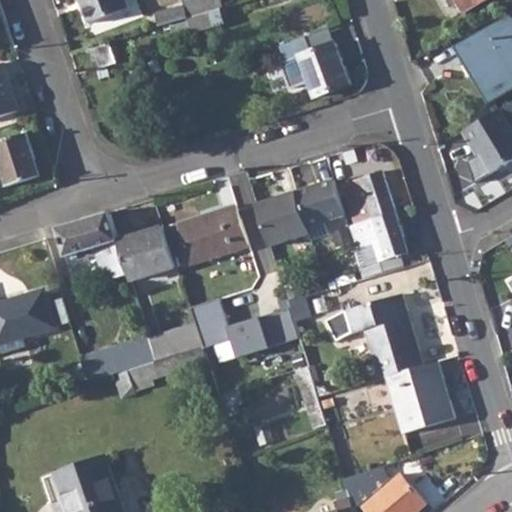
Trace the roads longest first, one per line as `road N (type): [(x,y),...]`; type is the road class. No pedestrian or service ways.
road 1 (residential): [(410,106),(98,194)]
road 2 (residential): [(447,238),(511,440)]
road 3 (residential): [(98,194),(33,0)]
road 4 (residential): [(410,106),(447,238)]
